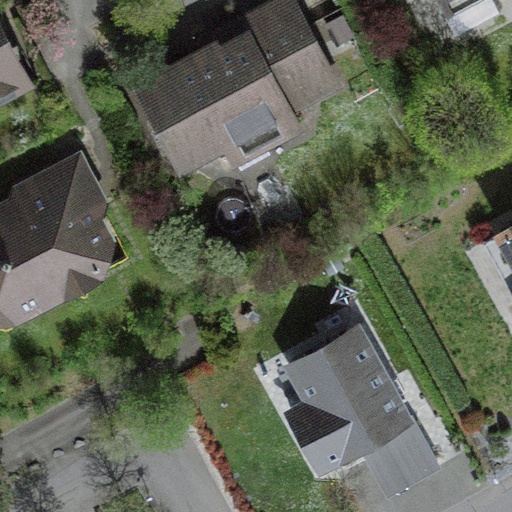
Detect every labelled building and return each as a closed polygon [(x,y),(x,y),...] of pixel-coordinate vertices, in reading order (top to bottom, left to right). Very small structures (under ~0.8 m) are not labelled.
[(252,41),(248,34),(218,49),(215,44),(138,84),(180,164),(336,83),(292,0),(274,0),(266,4),(278,27),(252,41)] [(439,0),(446,13),(470,0),(439,0)] [(0,90),(23,79),(0,36),(0,90)] [(0,309),(13,312),(60,288),(68,263),(98,271),(104,239),(87,207),(97,201),(85,177),(50,166),(16,184),(24,200),(3,211),(2,208),(0,209),(0,309)] [(511,224),(501,230),(511,250),(511,224)] [(405,416),(355,328),(290,364),(310,400),(290,411),(319,463),(405,416)]
